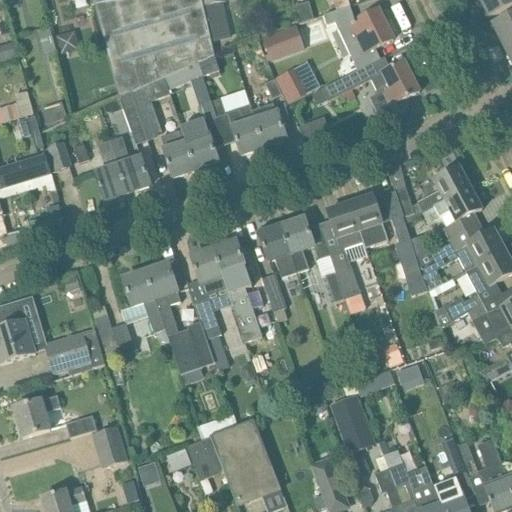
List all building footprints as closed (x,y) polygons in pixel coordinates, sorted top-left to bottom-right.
[(215,58),(202,0),(126,0),(118,2),(95,6),(99,22),(120,100),(133,94),(167,79),(199,65),(215,58)] [(332,0),(337,12),(350,8),(348,2),(352,0),(332,0)] [(511,0),(485,0),(480,3),(489,20),(511,8),(511,0)] [(394,42),(378,11),(355,23),(350,8),(337,12),(323,17),(328,28),(336,25),(339,31),(338,32),(359,72),(379,62),(374,52),(394,42)] [(511,15),(492,26),(501,44),(511,37),(511,15)] [(298,27),(263,39),(272,64),(307,52),(298,27)] [(51,33),(41,36),(47,56),(56,54),(51,33)] [(75,33),(56,37),(61,57),(80,52),(75,33)] [(511,37),(501,44),(510,61),(511,60),(511,37)] [(11,42),(0,45),(0,62),(16,56),(11,42)] [(199,65),(204,78),(210,76),(212,81),(221,77),(220,73),(215,58),(199,65)] [(420,94),(404,63),(390,70),(385,60),(379,62),(322,91),(329,103),(329,104),(371,82),(379,96),(382,94),(394,119),(412,110),(407,101),(420,94)] [(199,65),(167,79),(170,93),(204,78),(199,65)] [(306,65),(275,80),(275,81),(283,97),(287,105),(318,90),(306,65)] [(152,103),(171,97),(170,93),(167,79),(133,94),(149,143),(159,139),(157,134),(162,133),(152,103)] [(275,81),(266,86),(273,101),(283,97),(275,81)] [(323,92),(312,97),(317,107),(325,105),(329,103),(323,92)] [(17,106),(0,110),(0,126),(35,116),(29,93),(15,97),(17,106)] [(120,100),(136,147),(149,143),(133,94),(120,100)] [(222,100),(211,104),(216,121),(228,117),(227,115),(222,100)] [(195,173),(219,166),(214,151),(225,147),(216,121),(211,104),(199,108),(203,122),(181,129),(182,133),(195,173)] [(43,108),(46,123),(65,120),(62,105),(43,108)] [(251,106),(249,107),(263,151),(287,143),(275,106),(253,113),(251,106)] [(241,158),(263,151),(249,107),(239,110),(239,111),(227,115),(228,117),(241,158)] [(195,173),(182,133),(161,140),(165,152),(164,153),(173,181),(195,173)] [(123,139),(110,143),(126,196),(150,188),(141,160),(132,164),(123,139)] [(126,196),(110,143),(98,147),(106,172),(96,176),(105,203),(126,196)] [(56,174),(73,169),(65,144),(48,150),(48,151),(45,152),(52,175),(56,174)] [(75,149),(80,165),(91,162),(85,145),(75,149)] [(46,157),(0,171),(0,179),(3,190),(51,176),(46,157)] [(439,193),(418,204),(424,216),(471,191),(468,183),(473,181),(462,161),(443,172),(446,177),(434,184),(439,193)] [(406,190),(396,194),(404,219),(415,216),(412,209),(412,207),(406,190)] [(471,191),(424,216),(429,227),(442,220),(448,230),(445,232),(450,243),(465,235),(460,224),(483,212),(471,191)] [(396,194),(385,197),(388,205),(394,223),(393,223),(396,230),(401,246),(397,247),(404,267),(407,279),(411,277),(421,274),(417,263),(417,261),(410,238),(406,226),(404,219),(396,194)] [(373,198),(350,206),(365,248),(388,241),(383,226),(377,209),(373,198)] [(62,219),(58,206),(47,209),(50,222),(62,219)] [(350,206),(328,214),(331,222),(337,241),(340,248),(329,252),(331,258),(347,302),(362,296),(350,264),(368,258),(365,248),(350,206)] [(0,252),(22,246),(19,233),(8,237),(2,217),(3,217),(0,207),(0,252)] [(292,225),(283,228),(298,275),(310,271),(304,253),(314,249),(314,248),(308,230),(305,221),(304,221),(303,218),(299,216),(292,219),(291,222),(292,225)] [(261,229),(259,233),(260,236),(259,236),(266,255),(269,264),(276,262),(282,280),(298,275),(283,228),(273,232),(272,229),(268,227),(261,229)] [(465,248),(456,253),(460,260),(459,260),(466,274),(477,269),(505,254),(494,233),(468,246),(465,248)] [(450,243),(417,261),(417,263),(424,275),(426,278),(423,280),(429,295),(444,287),(436,272),(459,260),(460,260),(456,253),(450,243)] [(237,244),(214,251),(223,280),(227,291),(233,307),(246,346),(263,340),(246,291),(252,289),(237,244)] [(214,251),(191,259),(198,278),(201,287),(202,287),(206,298),(208,298),(209,302),(213,314),(233,307),(227,291),(223,280),(214,251)] [(477,269),(466,274),(478,295),(499,284),(511,277),(511,266),(505,254),(477,269)] [(319,263),(317,263),(322,279),(326,278),(327,278),(335,305),(347,302),(331,258),(319,263)] [(169,266),(146,274),(166,332),(173,355),(174,354),(182,378),(216,366),(207,342),(200,324),(188,328),(189,331),(180,335),(171,308),(181,304),(178,295),(175,285),(169,266)] [(146,274),(123,281),(133,310),(145,306),(155,336),(156,336),(166,332),(146,274)] [(79,277),(68,280),(72,293),(83,290),(79,277)] [(274,277),(262,281),(277,327),(279,326),(278,325),(289,321),(285,311),(286,311),(274,277)] [(431,302),(457,289),(453,282),(444,287),(429,295),(431,302)] [(362,296),(347,302),(350,312),(352,316),(367,311),(366,307),(362,296)] [(484,306),(442,329),(442,330),(460,320),(469,315),(470,318),(473,324),(485,317),(492,330),(479,337),(485,347),(498,340),(511,332),(511,304),(510,306),(507,307),(502,296),(484,306)] [(436,313),(442,329),(468,315),(484,306),(479,298),(464,305),(462,300),(436,313)] [(209,302),(194,307),(200,324),(207,342),(220,338),(221,337),(213,314),(209,302)] [(0,365),(1,368),(36,357),(20,304),(0,309),(0,365)] [(136,352),(127,325),(112,330),(121,358),(136,352)] [(121,358),(112,330),(96,334),(106,364),(121,358)] [(95,332),(84,336),(92,364),(93,372),(107,369),(106,364),(96,334),(95,332)] [(166,332),(156,336),(160,348),(165,346),(168,356),(173,355),(166,332)] [(511,332),(498,340),(498,341),(499,340),(504,350),(511,346),(511,347),(511,357),(507,361),(511,371),(511,332)] [(44,346),(53,376),(92,364),(84,336),(84,334),(44,346)] [(220,338),(207,342),(216,366),(219,373),(230,369),(220,338)] [(440,340),(429,344),(431,353),(443,349),(440,340)] [(396,347),(383,352),(390,370),(403,365),(396,347)] [(417,367),(397,375),(402,387),(422,380),(417,367)] [(380,388),(394,383),(390,373),(356,386),(361,399),(381,391),(380,388)] [(438,391),(437,391),(443,407),(461,399),(454,383),(442,388),(442,387),(437,389),(438,391)] [(330,407),(349,458),(367,451),(368,453),(375,451),(374,449),(378,447),(359,398),(349,400),(330,407)] [(41,402),(33,404),(14,410),(24,441),(50,433),(45,416),(61,411),(58,399),(41,404),(41,402)] [(511,413),(511,402),(509,401),(502,405),(508,416),(511,413)] [(317,402),(311,406),(311,413),(318,416),(324,412),(323,405),(317,402)] [(232,417),(201,428),(205,440),(236,429),(232,417)] [(98,433),(94,418),(66,427),(70,441),(98,433)] [(211,440),(225,474),(238,508),(282,491),(255,423),(211,440)] [(129,463),(118,429),(93,437),(104,471),(129,463)] [(225,474),(211,440),(187,449),(206,497),(213,494),(208,481),(225,474)] [(455,482),(436,490),(438,495),(444,511),(468,511),(467,507),(464,501),(476,497),(470,482),(457,448),(454,441),(441,445),(455,482)] [(493,442),(477,448),(486,471),(493,488),(486,490),(489,499),(494,511),(508,511),(511,511),(511,486),(510,481),(509,481),(501,461),(500,462),(493,442)] [(467,444),(457,448),(470,482),(480,478),(479,474),(467,444)] [(192,467),(186,452),(167,459),(173,475),(192,467)] [(399,453),(384,458),(388,470),(403,464),(399,453)] [(362,456),(351,461),(357,479),(369,475),(362,456)] [(332,459),(311,467),(323,498),(327,509),(328,511),(347,511),(352,510),(332,459)] [(403,464),(388,470),(388,471),(403,508),(416,504),(418,511),(444,511),(438,495),(436,490),(434,484),(414,492),(403,464)] [(381,474),(375,476),(383,496),(385,495),(391,511),(393,511),(403,508),(388,471),(381,474)] [(61,495),(41,501),(44,511),(89,511),(87,503),(83,490),(67,495),(67,493),(61,495)] [(323,498),(314,501),(318,511),(320,511),(327,509),(323,498)]
